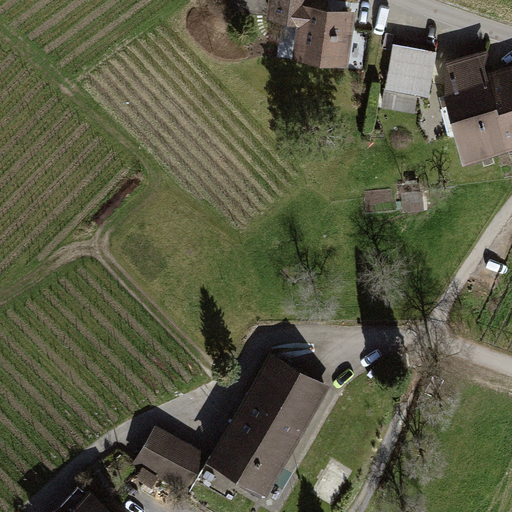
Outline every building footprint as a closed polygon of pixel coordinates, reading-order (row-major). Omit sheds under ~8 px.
[(267,0),(265,20),(291,23),(288,52),(350,59),(356,5),(311,0),(267,0)] [(438,53),(393,49),(388,99),(432,104),(438,53)] [(485,50),(442,62),(471,164),(511,152),(511,147),(490,70),(485,50)] [(511,64),(490,70),(511,147),(511,64)] [(275,347),(212,450),(272,486),(335,383),(275,347)] [(197,456),(145,421),(121,456),(174,491),(197,456)] [(120,511),(95,488),(71,511),(120,511)]
